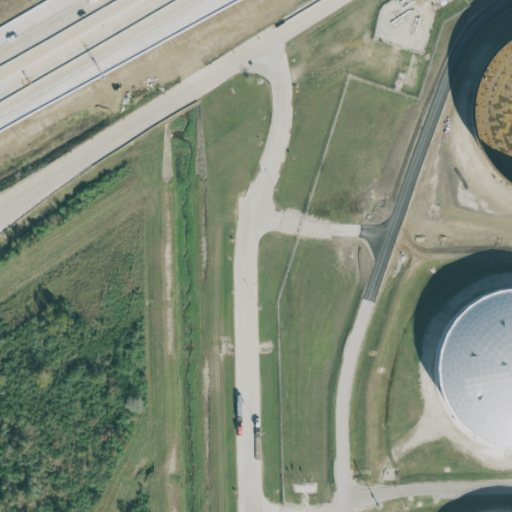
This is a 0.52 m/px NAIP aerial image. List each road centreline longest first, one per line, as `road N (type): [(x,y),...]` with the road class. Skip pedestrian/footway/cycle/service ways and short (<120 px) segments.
road 1 (primary): [(103,144),(331,0)]
road 2 (motorway): [(0,120),(222,0)]
road 3 (motorway): [(0,97),(169,0)]
road 4 (primary): [(0,219),(103,144)]
road 5 (motorway): [(109,0),(0,64)]
road 6 (primary): [(0,207),(103,144)]
